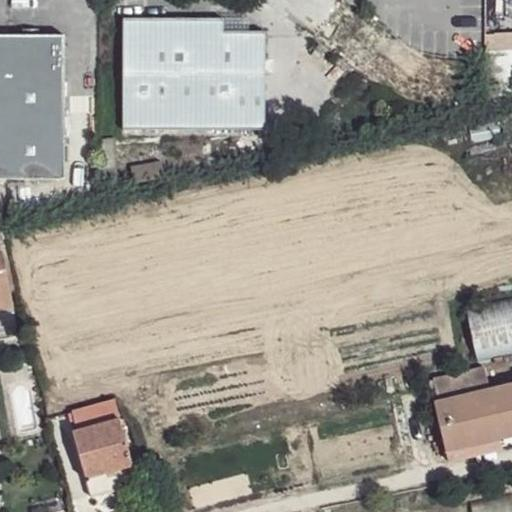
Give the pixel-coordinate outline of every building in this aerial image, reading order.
[(124,19),(123,130),(265,130),(266,32),(224,32),(224,19),(124,19)] [(0,36),(0,179),(65,179),(65,36),(0,36)] [(413,298),(505,277),(497,243),(466,251),(396,267),(403,295),(412,293),(413,298)] [(0,310),(13,308),(9,287),(6,271),(1,250),(0,250),(0,310)] [(11,269),(6,271),(9,287),(14,286),(11,269)] [(511,298),(467,308),(477,358),(511,350),(511,298)] [(0,340),(19,336),(13,308),(0,310),(0,340)] [(433,380),(439,402),(490,390),(485,368),(433,380)] [(435,403),(446,452),(500,439),(511,436),(511,385),(490,390),(439,402),(435,403)] [(73,433),(92,499),(119,491),(117,483),(137,478),(116,401),(73,413),(78,432),(73,433)] [(177,490),(398,448),(391,410),(170,452),(177,490)] [(73,433),(78,432),(73,413),(68,414),(73,433)] [(511,436),(500,439),(503,449),(511,447),(511,436)] [(500,439),(446,452),(449,462),(503,449),(500,439)]
